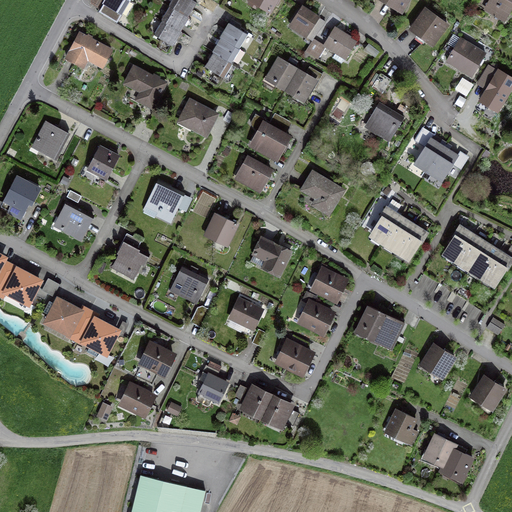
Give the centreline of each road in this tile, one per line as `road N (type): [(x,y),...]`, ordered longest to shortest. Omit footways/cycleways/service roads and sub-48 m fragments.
road 1 (residential): [(467,510),(345,467),(219,441),(0,439)]
road 2 (residential): [(86,281),(308,398),(362,279)]
road 3 (residential): [(150,151),(262,211),(362,279)]
road 4 (residential): [(70,4),(174,65),(209,19)]
road 5 (residential): [(362,279),(511,369)]
road 6 (residential): [(329,0),(389,45),(441,108)]
road 7 (residential): [(150,151),(86,281)]
road 8 (residential): [(27,82),(150,151)]
